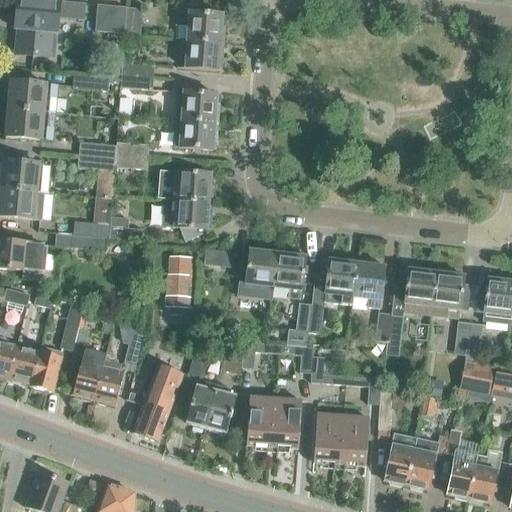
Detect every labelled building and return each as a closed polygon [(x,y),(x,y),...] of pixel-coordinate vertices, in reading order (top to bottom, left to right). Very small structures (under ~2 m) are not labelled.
[(25,0),(17,0),(14,31),(18,31),(16,56),(49,59),(49,56),(52,55),(54,53),(55,51),(55,48),(54,46),(53,44),(50,43),(51,34),(56,34),(57,19),(85,22),(87,6),(25,0)] [(95,32),(124,35),(126,9),(98,7),(95,32)] [(126,9),(124,35),(124,37),(140,38),(142,10),(126,9)] [(176,26),(175,41),(182,41),(225,44),(226,27),(222,27),(223,17),(184,14),(183,27),(176,26)] [(182,41),(181,54),(187,55),(185,69),(219,72),(219,70),(223,70),(225,44),(182,41)] [(121,65),(121,77),(153,79),(154,67),(121,65)] [(108,89),(120,90),(120,81),(73,77),(71,91),(108,93),(108,89)] [(121,77),(120,81),(120,90),(152,92),(153,79),(121,77)] [(10,83),(7,111),(43,114),(56,115),(59,87),(10,83)] [(175,121),(218,125),(220,108),(216,107),(217,96),(177,93),(176,106),(175,121)] [(56,115),(43,114),(7,111),(5,139),(54,144),(56,115)] [(179,149),(213,152),(213,150),(216,151),(218,125),(175,121),(174,134),(180,134),(179,149)] [(79,144),(78,158),(114,161),(115,158),(115,148),(79,144)] [(116,145),(115,148),(115,158),(147,160),(148,147),(116,145)] [(114,174),(114,170),(114,161),(78,158),(77,171),(114,174)] [(147,160),(115,158),(114,161),(114,170),(146,172),(147,160)] [(0,190),(36,194),(37,193),(38,179),(42,180),(44,167),(3,163),(0,188),(0,190)] [(169,201),(212,204),(214,186),(210,186),(211,176),(171,173),(171,174),(159,173),(157,201),(169,201)] [(37,193),(36,194),(0,190),(0,219),(38,223),(39,209),(47,210),(48,194),(37,193)] [(174,215),(173,230),(179,230),(185,243),(207,234),(207,230),(210,230),(212,204),(169,201),(168,214),(174,215)] [(72,237),(109,241),(110,219),(111,208),(97,207),(96,226),(74,223),(72,237)] [(110,219),(109,241),(141,244),(142,231),(127,230),(128,221),(110,219)] [(102,253),(103,241),(55,236),(54,248),(102,253)] [(0,270),(22,272),(22,280),(39,282),(40,274),(44,274),(46,249),(42,248),(43,245),(0,241),(0,270)] [(249,253),(245,286),(273,289),(277,253),(251,250),(251,253),(249,253)] [(219,252),(217,267),(232,269),(233,254),(219,252)] [(303,257),(277,253),(273,289),(288,291),(287,300),(299,301),(304,259),(302,259),(303,257)] [(330,263),(328,262),(324,296),(341,298),(340,307),(351,308),(352,299),(356,263),(330,260),(330,263)] [(382,267),(356,263),(352,299),(368,301),(367,310),(379,312),(384,268),(382,268),(382,267)] [(188,277),(186,277),(186,268),(170,267),(170,276),(167,276),(165,306),(186,307),(188,277)] [(409,271),(408,271),(403,315),(430,318),(435,272),(410,269),(409,271)] [(430,318),(458,321),(463,277),(461,277),(461,275),(435,272),(430,318)] [(491,281),(488,280),(483,322),(511,325),(511,319),(511,315),(511,281),(491,279),(491,281)] [(6,290),(2,303),(7,304),(5,309),(6,316),(11,320),(18,318),(21,313),(23,308),(26,309),(30,295),(6,289),(6,290)] [(33,306),(50,311),(53,299),(37,294),(33,306)] [(72,305),(62,349),(73,352),(74,347),(83,308),(72,305)] [(307,335),(311,307),(298,305),(295,333),(307,335)] [(323,309),(311,307),(307,335),(320,337),(323,309)] [(374,343),(387,345),(390,316),(378,315),(374,343)] [(403,318),(390,316),(387,345),(399,346),(403,318)] [(453,362),(464,364),(465,364),(470,326),(457,325),(453,362)] [(470,326),(465,364),(470,365),(471,355),(479,355),(482,327),(470,326)] [(123,365),(135,368),(144,333),(134,331),(130,346),(128,345),(123,365)] [(0,338),(0,378),(9,381),(17,347),(4,344),(5,340),(0,338)] [(254,354),(278,356),(279,347),(243,344),(241,370),(253,371),(254,354)] [(17,347),(9,381),(31,386),(39,353),(17,347)] [(73,352),(71,357),(82,360),(83,355),(84,351),(85,350),(74,347),(73,352)] [(311,376),(312,359),(313,350),(279,347),(278,356),(300,358),(299,375),(311,376)] [(31,386),(31,388),(53,394),(63,354),(54,352),(41,348),(39,353),(31,386)] [(203,379),(210,355),(194,350),(187,375),(203,379)] [(82,360),(73,396),(94,401),(104,365),(93,362),(95,354),(84,351),(83,355),(82,360)] [(234,372),(237,363),(223,359),(221,369),(234,372)] [(324,360),(312,359),(311,376),(310,385),(344,387),(345,378),(322,377),(324,360)] [(464,364),(462,374),(460,385),(471,387),(470,392),(481,394),(489,397),(494,373),(465,367),(465,365),(470,366),(470,365),(465,364),(464,364)] [(116,407),(125,370),(104,365),(94,401),(116,407)] [(131,433),(158,443),(184,376),(156,366),(131,433)] [(495,373),(494,373),(489,397),(490,398),(511,401),(511,374),(495,372),(495,373)] [(367,407),(379,407),(379,394),(381,381),(345,378),(344,387),(368,389),(367,407)] [(196,386),(186,425),(206,430),(217,386),(206,382),(204,388),(196,386)] [(421,398),(441,401),(443,385),(423,383),(421,398)] [(229,389),(217,386),(206,430),(226,435),(236,396),(228,394),(229,389)] [(379,394),(379,407),(377,431),(389,432),(392,396),(379,394)] [(247,423),(273,425),(275,400),(249,398),(247,423)] [(420,415),(427,417),(431,401),(423,399),(420,415)] [(301,402),(275,400),(273,425),(299,427),(301,402)] [(314,440),(340,442),(342,418),(316,416),(314,440)] [(342,418),(340,442),(366,444),(368,420),(342,418)] [(273,425),(247,423),(245,447),(272,449),(273,425)] [(299,427),(273,425),(272,449),(298,451),(299,427)] [(393,436),(392,440),(384,482),(405,487),(415,441),(393,436)] [(439,437),(436,452),(446,455),(449,439),(439,437)] [(338,467),(340,442),(314,440),(313,465),(338,467)] [(436,446),(426,443),(415,441),(405,487),(427,491),(436,446)] [(364,468),(366,444),(340,442),(338,467),(364,468)] [(487,452),(484,466),(475,464),(474,468),(467,499),(490,504),(500,455),(487,452)] [(468,456),(467,456),(454,453),(445,495),(467,499),(474,468),(475,464),(467,463),(468,456)] [(38,474),(24,511),(27,511),(57,511),(68,486),(38,474)] [(95,483),(90,497),(101,501),(97,511),(134,511),(135,501),(135,497),(131,495),(117,490),(116,493),(106,489),(106,487),(95,483)]
